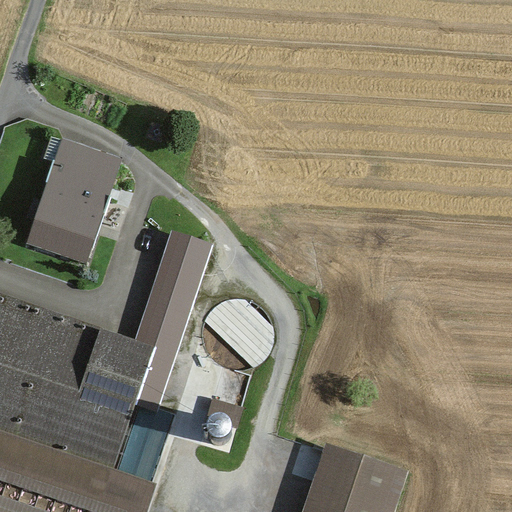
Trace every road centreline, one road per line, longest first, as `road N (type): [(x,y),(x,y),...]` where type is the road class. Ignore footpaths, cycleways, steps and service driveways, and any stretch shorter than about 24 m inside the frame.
road 1 (unknown): [(0,272),(93,304),(112,291),(146,185),(160,180),(199,204),(278,292),(287,318),(272,419),(241,511)]
road 2 (residential): [(0,114),(38,0)]
